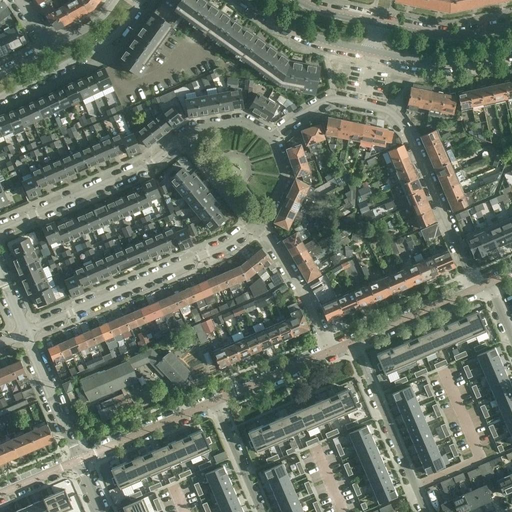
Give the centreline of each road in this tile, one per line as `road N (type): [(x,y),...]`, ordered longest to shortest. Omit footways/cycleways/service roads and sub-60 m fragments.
road 1 (residential): [(24,333),(227,245),(251,227)]
road 2 (residential): [(475,289),(406,129),(388,110),(359,104)]
road 3 (residential): [(179,142),(148,165),(0,229)]
road 4 (residential): [(353,342),(424,511)]
road 5 (tertiary): [(0,96),(101,45),(142,0)]
road 6 (residential): [(251,227),(274,246),(330,352)]
road 7 (residential): [(78,460),(213,402)]
road 8 (tertiary): [(370,51),(437,63),(511,51)]
road 9 (tertiary): [(511,27),(441,37),(375,23)]
road 10 (tertiary): [(78,460),(24,333)]
road 11 (tertiary): [(248,0),(307,35),(370,51)]
road 12 (residential): [(353,342),(475,289)]
road 13 (residential): [(213,402),(330,352)]
road 14 (residential): [(261,511),(213,402)]
